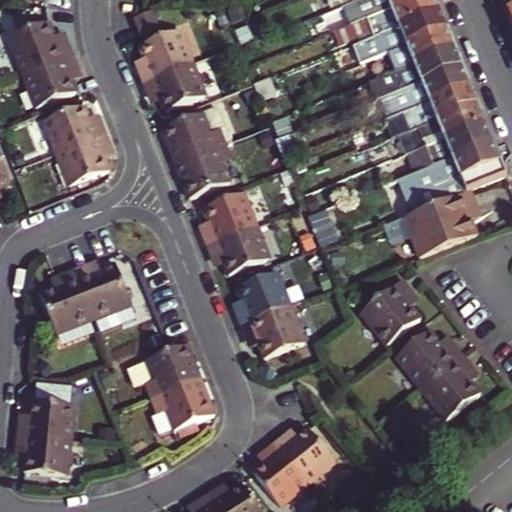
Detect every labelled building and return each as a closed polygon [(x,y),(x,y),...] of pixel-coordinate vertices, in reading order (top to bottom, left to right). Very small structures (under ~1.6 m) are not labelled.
[(361,12),(364,19),(412,0),(355,0),(332,10),(337,22),(361,12)] [(370,32),(372,38),(439,11),(434,0),(412,0),(364,19),(334,31),(339,44),(370,32)] [(511,0),(498,0),(505,16),(511,13),(511,0)] [(142,35),(160,28),(152,9),(135,16),(142,35)] [(386,53),(391,51),(447,29),(439,11),(372,38),(353,45),(359,59),(361,63),(386,53)] [(25,75),(74,55),(69,41),(64,43),(61,34),(57,36),(51,22),(11,38),(25,75)] [(145,79),(194,60),(182,29),(142,44),(146,55),(142,56),(145,64),(140,66),(145,79)] [(391,51),(399,70),(455,48),(447,29),(391,51)] [(64,43),(69,41),(65,32),(61,34),(64,43)] [(376,101),(382,99),(463,67),(455,48),(399,70),(368,82),(376,101)] [(74,79),(77,77),(75,72),(80,70),(74,55),(25,75),(39,108),(79,91),(74,79)] [(167,109),(207,93),(194,60),(145,79),(151,92),(155,91),(158,98),(162,97),(167,109)] [(382,99),(389,117),(470,85),(463,67),(382,99)] [(389,117),(396,136),(477,103),(470,85),(389,117)] [(58,152),(106,132),(101,119),(97,121),(94,114),(90,116),(85,103),(44,119),(58,152)] [(403,155),(405,154),(485,122),(477,103),(396,136),(403,155)] [(233,131),(229,132),(222,113),(220,110),(217,107),(213,108),(208,109),(164,125),(177,160),(226,142),(235,138),(233,131)] [(413,173),(416,172),(493,141),(485,122),(405,154),(413,173)] [(111,168),(106,157),(111,156),(108,148),(112,146),(106,132),(58,152),(70,184),(111,168)] [(297,132),(275,141),(283,160),(304,151),(297,132)] [(438,180),(441,187),(501,163),(493,141),(416,172),(421,186),(438,180)] [(191,195),(231,180),(224,159),(231,156),(226,142),(177,160),(191,195)] [(1,186),(12,182),(0,148),(0,191),(2,191),(1,186)] [(209,241),(257,222),(244,188),(203,204),(208,217),(205,218),(207,226),(203,227),(209,241)] [(476,236),(470,220),(467,213),(476,209),(469,192),(404,218),(420,258),(476,236)] [(470,220),(479,216),(476,209),(467,213),(470,220)] [(228,270),(269,254),(257,222),(209,241),(214,254),(218,252),(220,259),(223,258),(228,270)] [(92,268),(101,265),(98,259),(89,262),(90,263),(92,268)] [(95,318),(134,304),(118,263),(102,269),(101,265),(92,268),(90,263),(76,269),(95,318)] [(240,319),(289,300),(276,266),(235,282),(240,294),(236,296),(239,303),(235,305),(240,319)] [(57,332),(95,318),(76,269),(63,273),(65,278),(56,281),(57,286),(42,292),(57,332)] [(360,311),(385,343),(419,316),(410,305),(418,298),(402,278),(360,311)] [(263,353),(304,337),(289,300),(240,319),(246,333),(250,331),(254,340),(257,338),(263,353)] [(57,332),(63,345),(100,331),(95,318),(57,332)] [(394,355),(418,386),(461,353),(452,342),(448,345),(442,336),(437,339),(429,329),(394,355)] [(249,342),(254,340),(250,331),(246,333),(249,342)] [(448,345),(452,342),(445,333),(442,336),(448,345)] [(151,395),(201,376),(187,340),(129,363),(137,384),(146,381),(151,395)] [(444,418),(478,392),(469,379),(473,376),(467,368),(471,365),(461,353),(418,386),(444,418)] [(473,376),(476,373),(471,365),(467,368),(473,376)] [(173,426),(214,410),(201,376),(151,395),(158,410),(152,412),(159,432),(173,426)] [(19,432),(72,437),(76,403),(32,398),(30,411),(26,411),(25,417),(21,417),(19,432)] [(289,433),(295,428),(291,424),(286,429),(289,433)] [(306,479),(333,458),(307,425),(298,432),(295,428),(289,433),(286,429),(274,437),(306,479)] [(25,468),(68,472),(72,437),(19,432),(18,447),(23,447),(22,454),(27,455),(25,468)] [(279,500),(306,479),(274,437),(262,447),(265,451),(259,455),(262,459),(253,467),(279,500)] [(256,451),(259,455),(265,451),(262,447),(256,451)] [(218,511),(262,511),(241,478),(228,486),(225,482),(219,487),(216,482),(204,490),(218,511)] [(219,487),(225,482),(223,478),(216,482),(219,487)] [(218,511),(204,490),(190,498),(193,502),(187,506),(190,510),(185,511),(218,511)]
